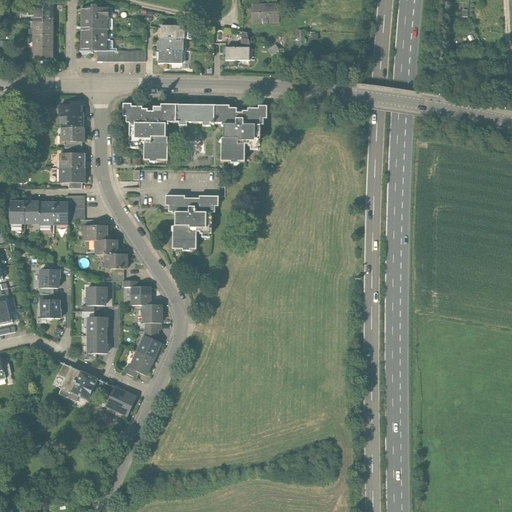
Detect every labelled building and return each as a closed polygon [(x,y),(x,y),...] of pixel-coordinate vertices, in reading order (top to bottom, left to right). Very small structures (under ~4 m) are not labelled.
[(257,2),(249,3),(250,26),(273,25),(272,11),(257,11),(257,2)] [(33,18),(33,23),(52,23),(52,5),(27,5),(27,18),(33,18)] [(83,9),(82,20),(106,20),(106,9),(83,9)] [(106,30),(106,20),(82,20),(82,30),(106,30)] [(33,23),(32,36),(52,36),(52,23),(33,23)] [(185,27),(161,27),(161,39),(183,40),(185,40),(185,27)] [(82,30),(82,41),(106,41),(106,30),(82,30)] [(241,42),(241,50),(249,50),(249,42),(247,34),(241,32),(241,42)] [(32,36),(32,49),(52,49),(52,36),(32,36)] [(161,39),(160,39),(160,52),(182,52),(183,52),(183,40),(161,39)] [(106,52),(106,41),(82,41),(82,45),(80,47),(80,51),(82,52),(83,52),(86,52),(88,54),(93,54),(93,52),(97,52),(106,52)] [(32,49),(32,62),(52,63),(52,49),(32,49)] [(241,50),(226,50),(226,62),(249,62),(249,50),(241,50)] [(106,52),(97,52),(97,62),(145,63),(145,52),(106,52)] [(160,52),(159,52),(158,64),(182,65),(182,52),(160,52)] [(41,122),(46,113),(21,102),(16,111),(41,122)] [(132,105),(123,105),(123,116),(126,116),(126,123),(129,123),(129,125),(166,125),(168,125),(168,122),(176,122),(176,106),(162,106),(162,108),(153,108),(153,112),(148,112),(148,110),(142,110),(142,107),(132,107),(132,105)] [(210,124),(214,124),(214,106),(176,106),(176,122),(180,122),(180,126),(187,126),(187,123),(192,123),(203,123),(203,126),(210,126),(210,124)] [(229,106),(214,106),(214,124),(221,124),(221,126),(224,126),(224,139),(222,139),(222,162),(232,162),(232,164),(239,164),(239,162),(245,162),(246,145),(249,145),(249,147),(252,147),(252,150),(259,150),(259,147),(260,147),(260,125),(263,125),(263,119),(267,119),(267,107),(259,107),(259,110),(248,110),(248,112),(242,112),(242,114),(236,114),(236,110),(229,110),(229,106)] [(81,107),(59,107),(59,129),(61,129),(83,128),(83,114),(81,114),(81,107)] [(166,138),(166,125),(129,125),(129,145),(131,145),(131,148),(138,148),(138,145),(141,145),(141,144),(144,144),(144,160),(150,160),(150,162),(157,162),(157,161),(168,161),(168,138),(166,138)] [(84,128),(83,128),(61,129),(61,143),(64,143),(81,142),(84,142),(84,128)] [(85,155),(59,155),(59,170),(84,170),(85,155)] [(84,184),(84,170),(59,170),(59,184),(69,184),(81,184),(84,184)] [(69,197),(69,204),(69,221),(79,221),(84,221),(84,197),(69,197)] [(218,207),(218,198),(164,198),(164,207),(168,207),(168,213),(172,213),(172,215),(175,215),(175,227),(172,227),(172,250),(183,250),(183,252),(191,252),(191,250),(197,250),(197,228),(207,228),(207,213),(215,213),(215,207),(218,207)] [(11,224),(25,224),(25,203),(11,203),(11,224)] [(39,203),(25,203),(25,224),(39,224),(39,204),(39,203)] [(39,225),(54,225),(54,204),(39,204),(39,224),(39,225)] [(69,204),(54,204),(54,225),(69,225),(69,221),(69,204)] [(108,227),(93,227),(84,227),(84,241),(95,241),(108,241),(108,227)] [(118,241),(108,241),(95,241),(95,256),(105,256),(118,256),(118,241)] [(118,256),(105,256),(105,270),(111,270),(124,270),(128,270),(128,256),(118,256)] [(124,270),(111,270),(112,282),(124,282),(124,270)] [(40,271),(40,289),(53,290),(58,290),(58,280),(59,280),(59,271),(40,271)] [(7,283),(0,283),(0,298),(9,297),(7,283)] [(136,289),(132,288),(132,307),(143,306),(150,306),(150,288),(136,289)] [(53,290),(40,289),(39,289),(39,301),(41,301),(53,301),(53,290)] [(106,289),(87,289),(87,307),(94,307),(106,307),(106,289)] [(0,301),(0,314),(12,312),(9,299),(0,301)] [(53,301),(41,301),(41,319),(60,320),(60,311),(59,311),(59,301),(53,301)] [(150,306),(143,306),(143,324),(146,324),(160,324),(161,324),(161,306),(150,306)] [(0,326),(14,323),(12,312),(0,314),(0,326)] [(107,319),(88,319),(88,337),(107,337),(107,319)] [(62,331),(57,328),(51,341),(56,344),(62,331)] [(157,331),(146,331),(145,331),(145,337),(157,343),(157,331)] [(107,355),(107,337),(88,337),(88,355),(96,355),(107,355)] [(145,337),(144,337),(137,353),(153,361),(161,344),(157,343),(145,337)] [(146,377),(153,361),(137,353),(129,369),(138,373),(146,377)] [(8,363),(3,364),(6,377),(11,376),(8,363)] [(66,379),(71,369),(63,365),(58,375),(66,379)] [(135,379),(138,373),(129,369),(127,368),(124,374),(135,379)] [(80,373),(71,369),(66,379),(59,395),(76,403),(79,397),(71,393),(80,373)] [(97,381),(80,373),(71,393),(79,397),(87,401),(97,381)] [(131,397),(114,388),(105,406),(128,417),(136,399),(131,397)] [(110,449),(97,443),(92,453),(105,459),(110,449)] [(92,472),(85,472),(84,480),(92,480),(92,472)] [(87,508),(85,500),(73,501),(74,509),(87,508)]
